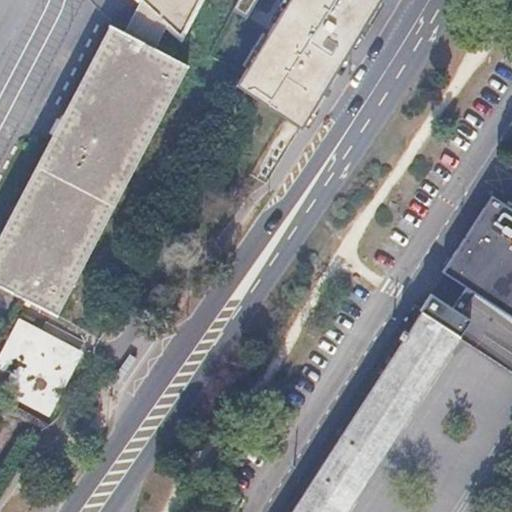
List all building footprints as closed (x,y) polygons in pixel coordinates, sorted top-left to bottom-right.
[(135,0),(121,29),(109,23),(0,236),(0,290),(57,319),(187,63),(156,47),(169,23),(178,31),(193,0),(135,0)] [(110,23),(121,29),(135,0),(91,0),(112,18),(110,23)] [(239,0),(210,56),(244,73),(237,86),(265,106),(310,134),(393,0),(239,0)] [(511,184),(509,183),(481,226),(492,234),(483,248),(511,267),(511,184)] [(298,511),(348,511),(461,337),(441,324),(444,319),(437,314),(434,319),(425,313),(298,511)] [(0,350),(0,384),(50,413),(85,350),(20,314),(0,350)]
